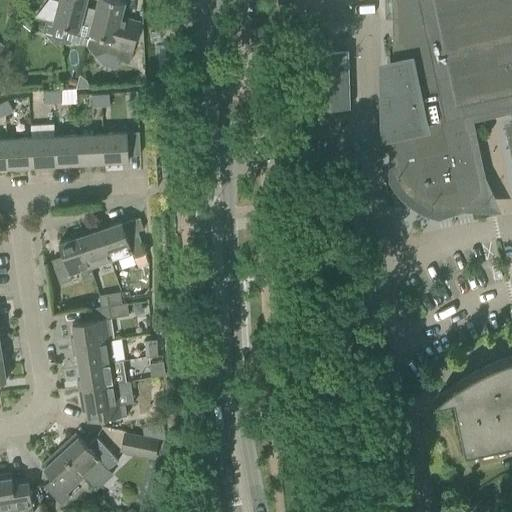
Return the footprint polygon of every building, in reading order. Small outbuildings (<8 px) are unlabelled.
[(94,15),(83,12),(86,0),(58,0),(53,22),(72,27),(69,40),(87,45),(90,34),(89,33),(94,15)] [(129,61),(141,21),(121,15),(124,1),(119,0),(97,0),(94,15),(89,33),(90,34),(87,45),(95,56),(104,52),(117,56),(117,58),(129,61)] [(511,0),(391,0),(393,63),(386,63),(388,131),(395,131),(395,152),(448,140),(470,136),(466,115),(511,105),(511,0)] [(347,51),(334,51),(311,52),(313,108),(349,107),(347,51)] [(60,89),(52,90),(52,103),(61,102),(60,89)] [(52,103),(52,90),(43,90),(44,103),(52,103)] [(101,106),(100,93),(91,94),(92,106),(101,106)] [(109,93),(100,93),(101,106),(109,106),(109,93)] [(7,99),(0,102),(0,104),(5,114),(13,110),(7,99)] [(138,131),(127,132),(103,133),(104,162),(128,161),(128,154),(140,154),(138,131)] [(104,162),(103,133),(78,134),(80,163),(104,162)] [(80,163),(78,134),(54,136),(56,164),(80,163)] [(56,164),(54,136),(30,137),(31,166),(56,164)] [(477,168),(470,136),(448,140),(455,172),(477,168)] [(31,166),(30,137),(6,138),(7,167),(31,166)] [(455,172),(448,140),(395,152),(395,154),(396,156),(396,161),(397,165),(398,167),(400,171),(402,175),(403,177),(405,181),(406,183),(409,186),(412,189),(414,191),(417,194),(421,196),(422,197),(428,200),(430,201),(434,203),(439,204),(444,205),(448,205),(451,205),(453,206),(458,205),(460,205),(462,205),(455,172)] [(484,200),(477,168),(455,172),(462,205),(484,200)] [(143,249),(137,231),(143,229),(139,218),(122,223),(121,221),(109,225),(108,222),(98,225),(99,229),(100,229),(111,260),(132,253),(133,258),(145,254),(143,249)] [(100,229),(99,229),(88,232),(87,229),(78,232),(90,267),(111,260),(100,229)] [(90,267),(78,232),(69,235),(71,238),(58,243),(63,256),(51,259),(59,283),(71,279),(69,274),(80,271),(84,282),(94,278),(90,267)] [(124,303),(122,291),(99,295),(100,307),(124,303)] [(105,318),(110,317),(130,314),(128,302),(124,303),(100,307),(84,309),(86,321),(72,323),(74,336),(70,337),(72,346),(109,340),(105,318)] [(145,340),(146,357),(151,356),(157,356),(156,339),(145,340)] [(112,361),(109,340),(72,346),(73,355),(77,354),(79,367),(112,361)] [(511,439),(511,355),(508,357),(501,359),(493,362),(485,366),(478,370),(470,374),(463,378),(456,383),(449,388),(442,393),(435,399),(437,400),(454,397),(465,450),(511,439)] [(127,381),(124,359),(112,361),(79,367),(81,379),(77,379),(78,389),(115,383),(127,381)] [(162,361),(149,363),(150,376),(164,374),(162,361)] [(118,393),(132,391),(130,381),(127,381),(115,383),(78,389),(82,411),(86,410),(88,422),(127,416),(125,403),(119,404),(118,393)] [(163,423),(142,426),(143,436),(159,440),(165,441),(163,423)] [(121,449),(120,451),(155,458),(157,448),(159,440),(143,436),(124,432),(121,449)] [(113,456),(110,452),(96,437),(87,445),(75,433),(58,449),(83,476),(100,461),(108,469),(118,461),(113,456)] [(83,476),(58,449),(40,465),(52,477),(44,486),(57,500),(61,504),(70,496),(66,492),(83,476)] [(32,511),(28,481),(12,483),(11,473),(0,474),(0,511),(32,511)]
